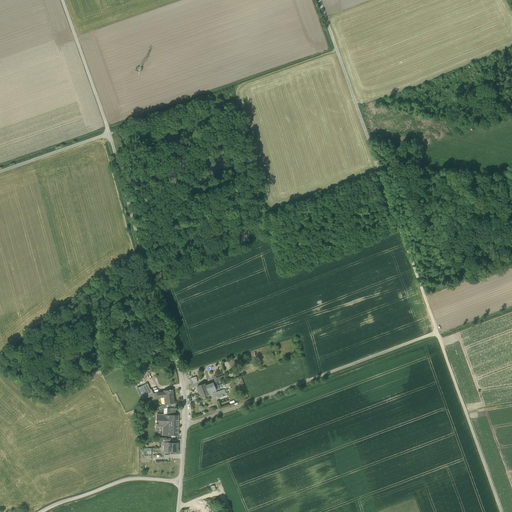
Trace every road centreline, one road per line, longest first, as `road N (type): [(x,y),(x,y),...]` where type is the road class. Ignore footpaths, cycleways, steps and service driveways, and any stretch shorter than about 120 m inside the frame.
road 1 (track): [(318,0),(500,511)]
road 2 (track): [(62,0),(180,373)]
road 3 (track): [(186,423),(437,332)]
road 4 (track): [(181,480),(128,477),(40,511)]
road 5 (residential): [(178,511),(186,423),(180,373)]
